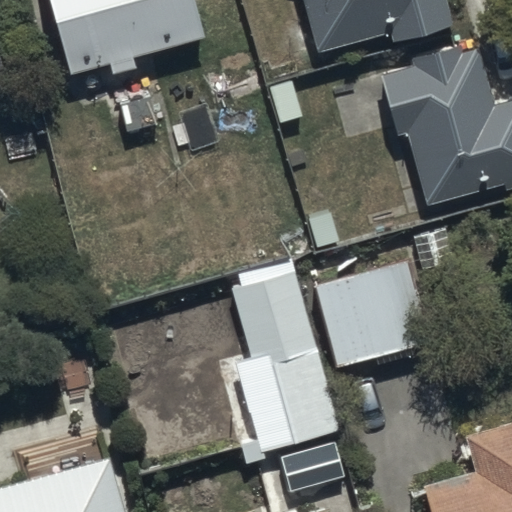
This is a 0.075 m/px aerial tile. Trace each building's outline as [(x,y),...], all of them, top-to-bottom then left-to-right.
[(185,0),(44,0),(65,79),(108,68),(110,78),(134,72),(131,59),(196,42),(185,0)] [(297,0),(314,56),(387,35),(391,45),(453,27),(444,0),(297,0)] [(414,70),(380,78),(395,137),(408,134),(426,208),(505,189),(506,194),(511,192),(511,103),(495,108),(482,53),(463,57),(462,53),(413,65),(414,70)] [(317,289),(336,369),(432,347),(413,267),(317,289)] [(337,438),(296,273),(234,291),(255,376),(272,372),(291,450),(337,438)] [(511,511),(511,424),(465,438),(476,476),(424,491),(430,511),(511,511)] [(124,511),(111,462),(0,491),(0,511),(124,511)]
